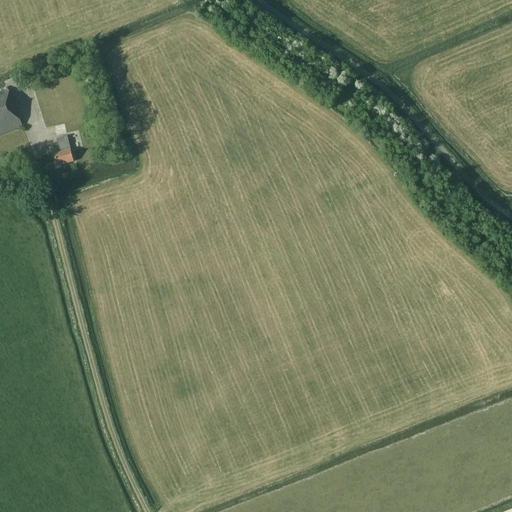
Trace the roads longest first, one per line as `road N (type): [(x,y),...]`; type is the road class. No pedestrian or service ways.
road 1 (track): [(144,511),(86,349),(37,157)]
road 2 (unclassified): [(511,220),(465,181),(383,88),(259,0)]
